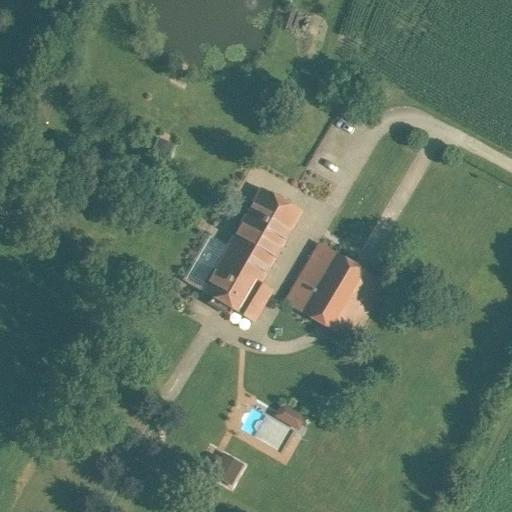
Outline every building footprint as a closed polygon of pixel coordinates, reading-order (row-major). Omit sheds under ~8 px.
[(172,150),(157,143),(151,156),(166,163),(172,150)] [(237,228),(226,248),(201,291),(253,323),(272,291),(260,284),(301,212),(260,189),(237,228)] [(377,279),(318,244),(284,303),(342,337),(377,279)] [(284,446),(292,427),(273,419),(276,410),(253,400),(241,428),(284,446)] [(280,405),(274,418),(298,427),(303,414),(280,405)] [(233,484),(242,469),(220,456),(211,472),(233,484)]
